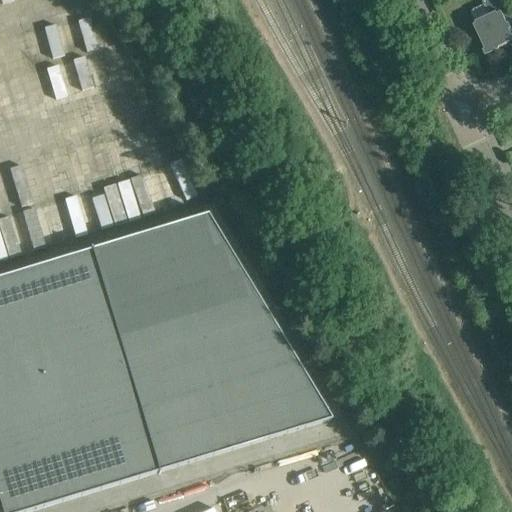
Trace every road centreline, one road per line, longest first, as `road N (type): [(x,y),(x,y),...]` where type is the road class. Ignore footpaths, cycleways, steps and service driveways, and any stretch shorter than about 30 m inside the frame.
road 1 (unknown): [(156,511),(244,488),(288,492),(312,511)]
road 2 (residential): [(511,219),(458,105)]
